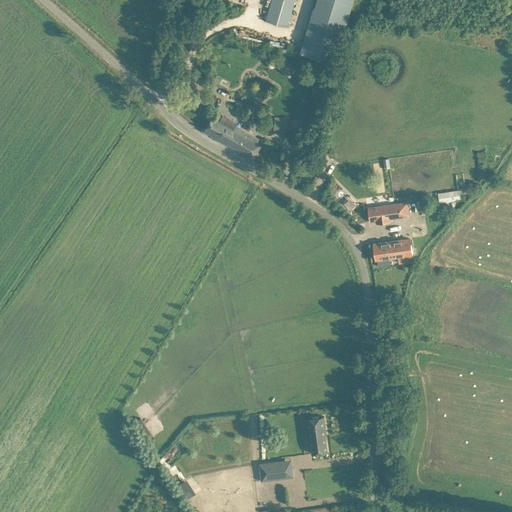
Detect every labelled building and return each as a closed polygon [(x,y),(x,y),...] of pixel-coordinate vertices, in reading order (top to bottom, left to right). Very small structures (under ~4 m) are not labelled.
[(270,0),(265,20),(286,26),(293,0),(270,0)] [(316,0),(310,22),(301,53),(330,61),(335,63),(344,32),(353,0),(316,0)] [(282,57),(275,65),(290,78),(297,70),(282,57)] [(236,126),(238,124),(222,115),(219,120),(211,116),(203,130),(253,159),(261,143),(257,141),(259,139),(236,126)] [(464,199),(462,189),(438,192),(439,202),(444,202),(464,199)] [(368,207),(370,221),(377,220),(377,223),(390,221),(390,218),(409,215),(407,202),(368,207)] [(373,243),(376,259),(397,256),(399,262),(413,260),(410,238),(373,243)] [(327,436),(324,416),(308,418),(312,453),(328,451),(326,436),(327,436)] [(282,460),(260,463),(262,480),(284,477),(282,460)]
